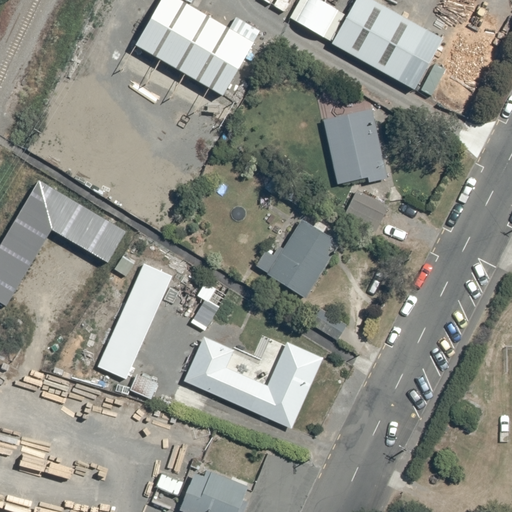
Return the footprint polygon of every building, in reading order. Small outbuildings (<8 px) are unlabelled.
[(253,44),(178,0),(161,0),(135,46),(223,97),(253,44)] [(371,0),(356,0),(331,44),(414,91),(443,39),(371,0)] [(451,66),(437,58),(423,85),(436,93),(451,66)] [(207,96),(195,89),(180,114),(192,121),(207,96)] [(388,179),(372,109),(323,121),(338,185),(368,178),(369,183),(388,179)] [(282,180),(275,191),(297,206),(304,196),(282,180)] [(391,207),(357,190),(344,216),(378,233),(391,207)] [(305,297),(340,243),(302,220),(283,249),(279,246),(273,256),(266,251),(256,265),(268,272),(267,273),(305,297)] [(154,310),(138,300),(123,324),(138,334),(154,310)] [(338,340),(347,324),(321,308),(311,324),(338,340)] [(184,380),(265,416),(285,374),(252,359),(245,375),(226,366),(233,349),(203,336),(184,380)] [(179,405),(187,385),(168,376),(157,403),(176,410),(179,405)] [(209,395),(187,385),(179,405),(200,414),(209,395)] [(202,461),(193,458),(190,466),(199,469),(202,461)] [(203,475),(195,472),(180,509),(187,511),(237,511),(248,485),(208,469),(203,475)]
